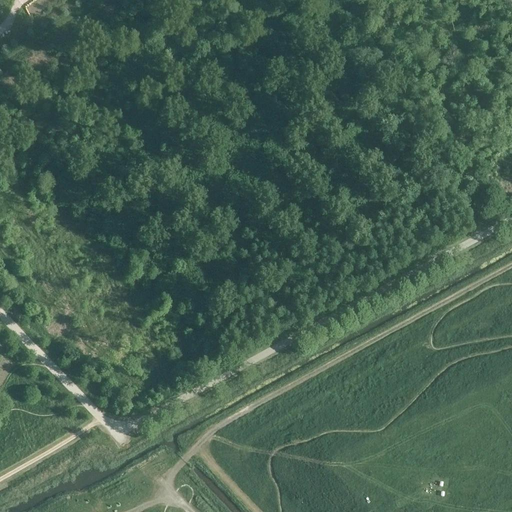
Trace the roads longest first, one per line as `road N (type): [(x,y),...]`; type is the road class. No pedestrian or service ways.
road 1 (unclassified): [(511,221),(133,424),(94,413),(0,311)]
road 2 (track): [(511,266),(217,428),(168,488)]
